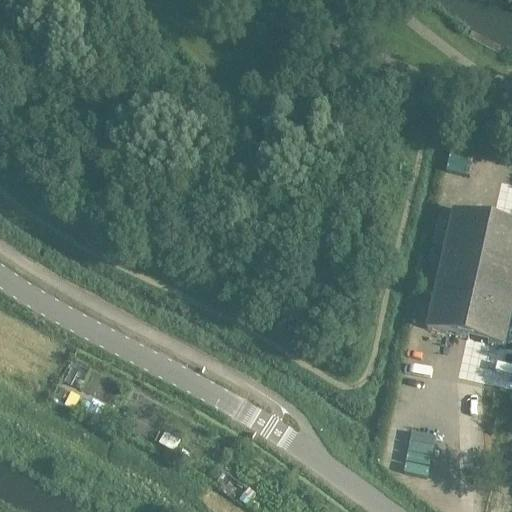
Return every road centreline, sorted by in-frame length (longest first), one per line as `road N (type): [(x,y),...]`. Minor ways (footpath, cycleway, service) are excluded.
road 1 (unknown): [(0,190),(63,236),(328,379),(363,378),(441,84)]
road 2 (tertiary): [(380,511),(258,422),(0,284)]
road 3 (unclassified): [(511,106),(372,59),(247,0)]
